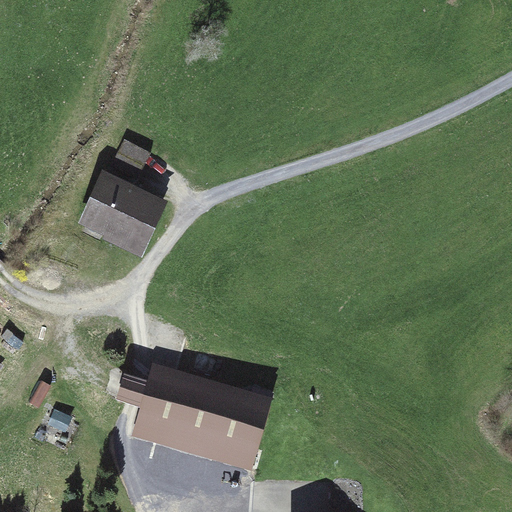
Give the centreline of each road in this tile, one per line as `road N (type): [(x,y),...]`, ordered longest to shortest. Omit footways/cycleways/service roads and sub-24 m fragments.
road 1 (track): [(511,77),(396,134),(194,204)]
road 2 (track): [(143,511),(122,432),(144,359),(133,311)]
road 3 (track): [(0,280),(43,311),(133,311)]
road 4 (track): [(133,311),(137,287),(194,204)]
